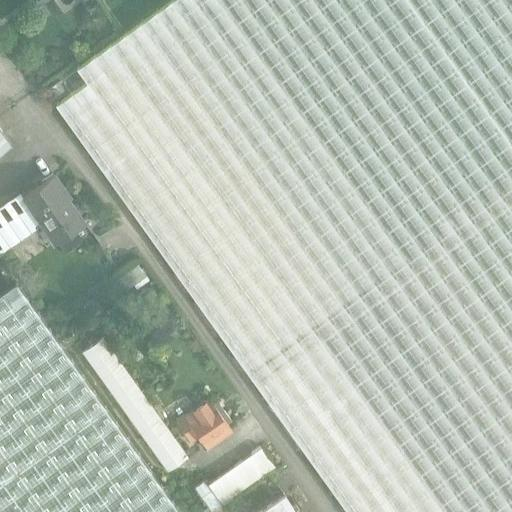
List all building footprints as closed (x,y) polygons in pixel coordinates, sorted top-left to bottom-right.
[(89,81),(57,103),(101,163),(350,511),(511,511),(511,0),(171,0),(122,36),(79,67),(89,81)] [(60,80),(50,88),(57,96),(67,89),(60,80)] [(0,151),(9,145),(0,132),(0,151)] [(36,185),(20,196),(33,215),(34,216),(40,225),(52,242),(55,240),(72,228),(83,220),(61,190),(64,188),(53,173),(36,185)] [(0,203),(0,252),(40,225),(34,216),(33,215),(20,196),(17,192),(0,203)] [(72,228),(55,240),(64,253),(81,242),(72,228)] [(138,262),(119,275),(128,288),(147,276),(138,262)] [(0,511),(179,511),(155,479),(14,281),(0,291),(0,511)] [(102,336),(81,352),(166,470),(188,455),(140,388),(119,360),(102,336)] [(208,397),(176,420),(186,435),(193,430),(203,443),(206,448),(232,430),(228,425),(227,423),(231,420),(217,401),(213,404),(208,397)] [(261,447),(207,484),(221,504),(275,466),(263,450),(261,447)] [(204,480),(193,487),(207,507),(211,511),(214,511),(223,506),(222,505),(221,504),(207,484),(204,480)] [(295,511),(284,495),(258,511),(295,511)]
